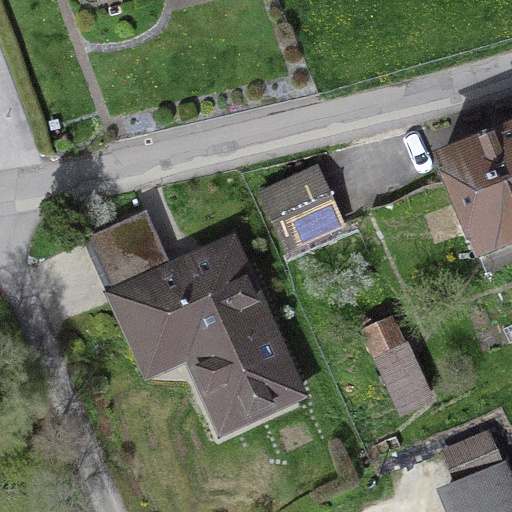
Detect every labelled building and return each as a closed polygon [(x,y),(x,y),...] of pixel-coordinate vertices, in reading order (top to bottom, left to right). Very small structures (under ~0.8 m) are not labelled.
[(511,133),(439,163),(476,256),(511,241),(511,133)] [(316,171),(261,195),(286,250),(341,225),(316,171)] [(90,239),(116,299),(171,274),(145,215),(90,239)] [(229,248),(171,274),(116,299),(140,352),(181,334),(223,427),(294,394),(229,248)] [(488,441),(446,459),(456,483),(498,465),(488,441)]
